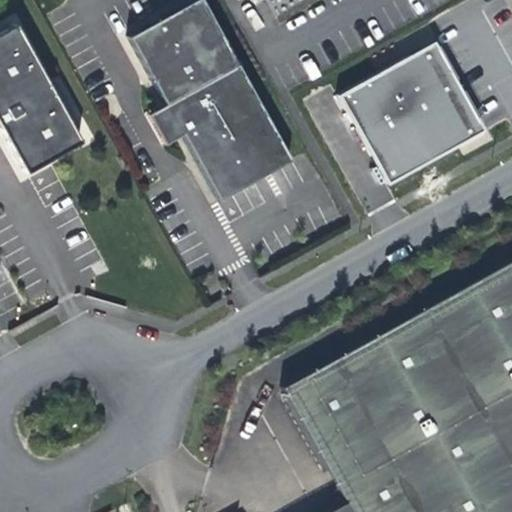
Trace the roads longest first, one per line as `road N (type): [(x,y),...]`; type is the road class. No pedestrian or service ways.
road 1 (residential): [(176,364),(511,178)]
road 2 (residential): [(0,482),(50,485),(83,470),(131,435),(161,382)]
road 3 (residential): [(176,364),(77,357),(0,389)]
